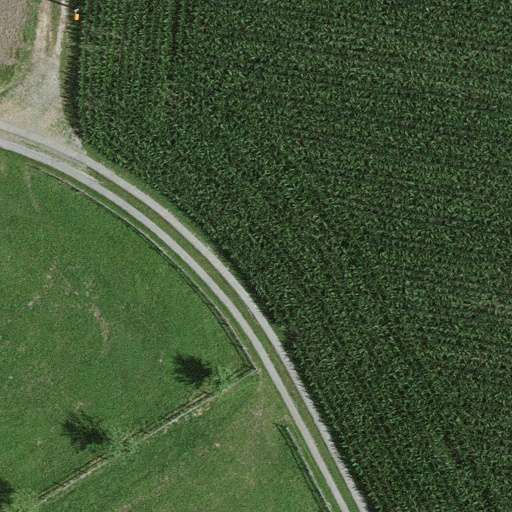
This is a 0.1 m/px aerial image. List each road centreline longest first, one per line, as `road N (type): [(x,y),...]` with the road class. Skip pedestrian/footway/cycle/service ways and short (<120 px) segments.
road 1 (track): [(0,134),(47,150),(147,208),(233,296),(302,402),(359,511)]
road 2 (track): [(58,0),(47,150)]
